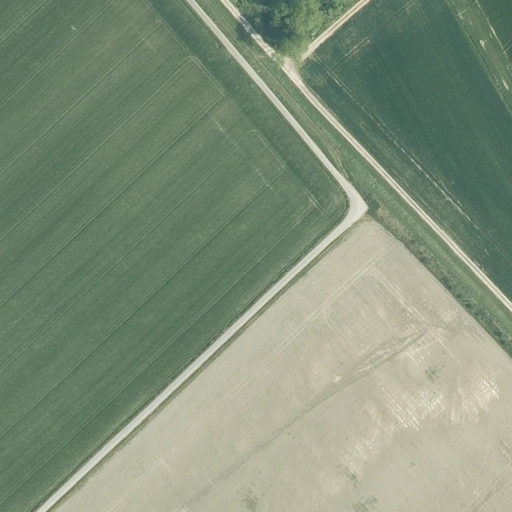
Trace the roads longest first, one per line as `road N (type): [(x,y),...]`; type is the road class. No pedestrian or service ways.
road 1 (unclassified): [(188,0),(355,204),(40,511)]
road 2 (track): [(277,59),(511,309)]
